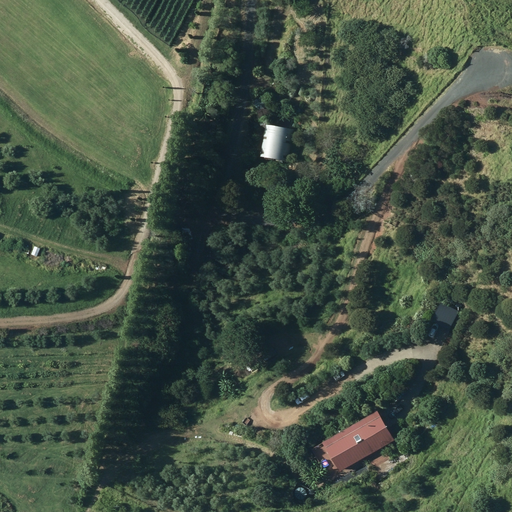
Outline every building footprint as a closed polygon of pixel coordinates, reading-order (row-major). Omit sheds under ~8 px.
[(281,28),(269,26),(264,51),(277,53),(281,28)] [(266,122),(260,155),(289,160),(295,128),(266,122)] [(191,250),(192,227),(180,227),(179,249),(191,250)] [(217,237),(217,249),(229,250),(229,237),(217,237)] [(461,307),(442,298),(429,324),(438,329),(440,325),(449,329),(461,307)] [(269,351),(261,356),(265,361),(277,353),(266,338),(261,341),(269,351)] [(379,409),(324,440),(340,469),(395,438),(379,409)]
